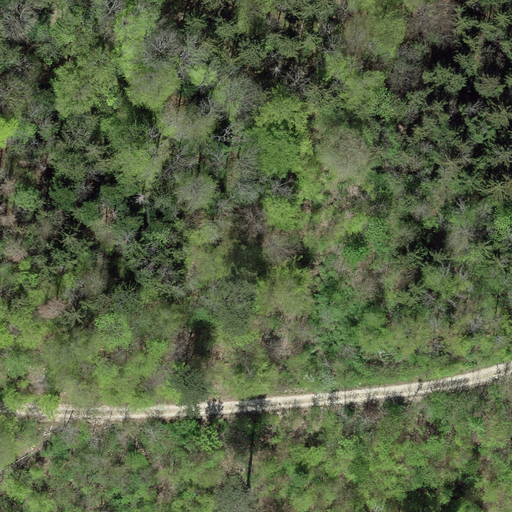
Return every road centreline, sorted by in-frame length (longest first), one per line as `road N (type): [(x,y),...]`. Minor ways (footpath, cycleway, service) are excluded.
road 1 (track): [(511,166),(378,232),(84,324),(0,342)]
road 2 (track): [(0,406),(131,410),(361,398),(511,365)]
